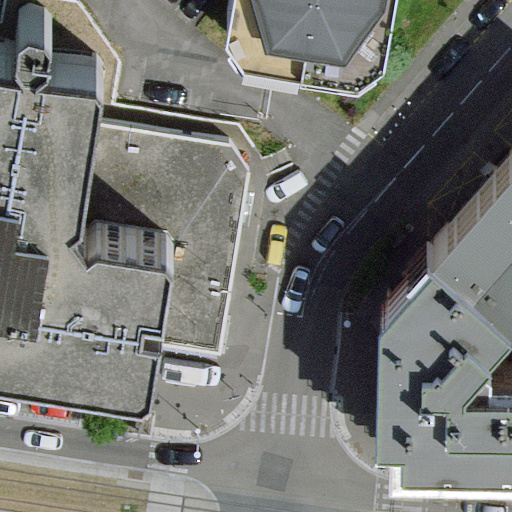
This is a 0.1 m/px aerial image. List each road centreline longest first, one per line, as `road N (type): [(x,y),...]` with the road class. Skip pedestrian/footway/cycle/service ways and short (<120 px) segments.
road 1 (tertiary): [(511,48),(342,243),(323,277),(302,335),(282,475)]
road 2 (tertiary): [(282,475),(0,432)]
road 3 (residential): [(511,506),(282,475)]
